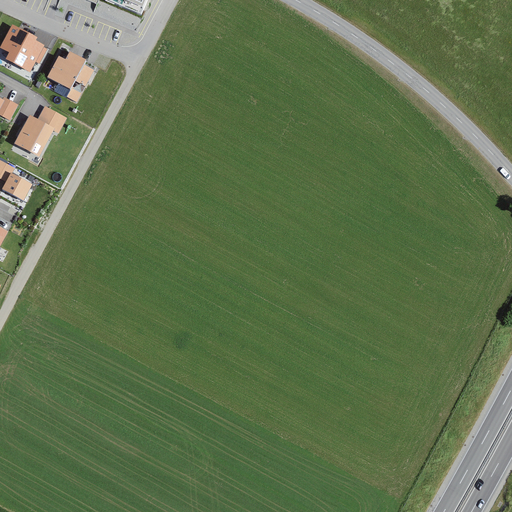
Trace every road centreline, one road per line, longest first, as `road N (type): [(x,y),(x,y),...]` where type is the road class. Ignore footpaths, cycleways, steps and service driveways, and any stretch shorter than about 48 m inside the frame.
road 1 (unclassified): [(139,60),(0,319)]
road 2 (unclassified): [(297,0),(408,75),(511,176)]
road 3 (residential): [(0,3),(139,60)]
road 4 (motorway): [(511,386),(442,511)]
